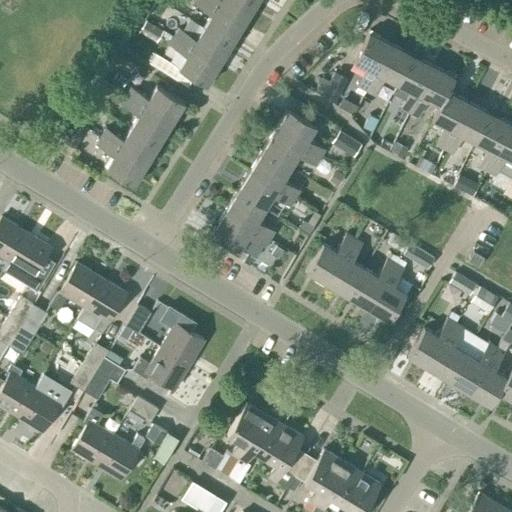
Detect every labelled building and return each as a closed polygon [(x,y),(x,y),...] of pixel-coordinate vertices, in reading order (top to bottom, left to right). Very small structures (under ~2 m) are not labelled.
[(203,26),(230,42),(243,22),(207,0),(194,0),(193,2),(211,13),(203,26)] [(207,0),(243,22),(256,1),(253,0),(207,0)] [(163,29),(145,18),(138,30),(156,41),(163,29)] [(173,36),(218,63),(230,42),(203,26),(195,39),(178,28),(173,36)] [(357,85),(365,89),(391,40),(369,29),(353,60),(366,67),(357,85)] [(218,63),(173,36),(168,44),(186,54),(178,67),(205,84),(218,63)] [(396,82),(412,51),(391,40),(365,89),(374,94),(384,76),(395,82),(396,82)] [(433,62),(412,51),(396,82),(395,82),(391,91),(404,97),(399,107),(408,111),(433,62)] [(433,62),(408,111),(417,116),(426,98),(439,104),(447,89),(455,73),(433,62)] [(347,75),(334,69),(321,95),(335,101),(347,75)] [(126,94),(173,123),(185,102),(155,84),(147,97),(131,86),(126,94)] [(447,89),(439,104),(432,119),(444,125),(435,143),(444,148),(468,100),(447,89)] [(130,125),(160,143),(173,123),(126,94),(121,102),(138,112),(130,125)] [(468,100),(444,148),(452,152),(461,134),(474,141),(489,111),(468,100)] [(272,127),(320,156),(325,148),(307,137),(315,124),(285,106),(272,127)] [(489,111),(474,141),(487,147),(477,165),(486,170),(511,122),(489,111)] [(371,133),(378,119),(368,114),(361,127),(371,133)] [(85,127),(75,121),(63,141),(74,147),(85,127)] [(511,122),(486,170),(495,174),(504,156),(511,160),(511,122)] [(100,135),(147,164),(160,143),(130,125),(122,138),(105,128),(100,135)] [(259,147),(289,166),(297,153),(314,164),(320,156),(272,127),(259,147)] [(361,143),(350,136),(339,129),(331,141),(353,155),(361,143)] [(147,164),(100,135),(96,143),(113,153),(105,166),(135,185),(147,164)] [(247,168),(294,197),(300,189),(282,178),(289,166),(259,147),(247,168)] [(234,188),(264,207),(271,194),(289,205),(294,197),(247,168),(234,188)] [(337,187),(339,173),(328,170),(325,185),(337,187)] [(493,177),(485,173),(474,196),(482,199),(493,177)] [(221,209),(269,238),(275,229),(257,218),(264,207),(234,188),(221,209)] [(269,238),(221,209),(209,230),(238,248),(246,235),(264,246),(269,238)] [(0,255),(7,260),(25,230),(1,215),(0,215),(0,255)] [(25,230),(7,260),(24,270),(19,279),(26,284),(50,245),(25,230)] [(303,271),(324,284),(353,236),(345,232),(335,249),(322,241),(303,271)] [(324,284),(345,296),(363,266),(351,259),(362,242),(353,236),(324,284)] [(434,256),(408,241),(401,254),(427,269),(434,256)] [(478,265),(483,256),(473,249),(467,259),(478,265)] [(376,274),(363,266),(345,296),(366,309),(395,261),(386,256),(376,274)] [(83,305),(100,276),(76,261),(58,290),(57,289),(47,304),(57,310),(66,294),(83,305)] [(403,266),(395,261),(366,309),(387,322),(405,291),(392,284),(403,266)] [(476,283),(454,270),(447,282),(469,295),(476,283)] [(100,276),(83,305),(100,315),(93,326),(101,330),(125,291),(100,276)] [(497,297),(478,286),(469,301),(488,312),(497,297)] [(20,324),(32,303),(18,295),(6,315),(20,324)] [(138,331),(150,311),(137,302),(124,323),(138,331)] [(20,324),(34,332),(46,312),(32,303),(20,324)] [(20,324),(6,315),(0,325),(0,339),(8,344),(20,324)] [(425,368),(454,321),(446,316),(436,334),(423,326),(405,356),(425,368)] [(159,345),(188,363),(203,338),(174,320),(159,345)] [(454,321),(425,368),(446,381),(475,333),(454,321)] [(20,324),(8,344),(21,352),(34,332),(20,324)] [(475,333),(446,381),(467,394),(496,346),(475,333)] [(81,361),(95,370),(103,356),(107,348),(94,340),(81,361)] [(188,363),(159,345),(149,361),(139,355),(131,368),(146,376),(148,373),(172,388),(188,363)] [(505,351),(496,346),(467,394),(488,406),(496,392),(505,375),(494,369),(505,351)] [(95,370),(109,378),(115,382),(123,368),(103,356),(95,370)] [(82,390),(95,370),(81,361),(68,382),(82,390)] [(0,404),(16,414),(34,384),(17,374),(21,368),(10,362),(6,369),(9,371),(0,385),(0,404)] [(511,363),(505,375),(496,392),(511,402),(511,363)] [(109,378),(95,370),(82,390),(96,399),(109,378)] [(34,384),(16,414),(41,429),(59,399),(34,384)] [(157,407),(137,394),(128,408),(149,421),(157,407)] [(227,473),(264,412),(245,401),(225,433),(237,441),(230,451),(226,448),(215,466),(227,473)] [(70,447),(95,462),(113,432),(96,422),(102,412),(91,405),(82,420),(85,422),(70,447)] [(252,449),(263,455),(283,423),(264,412),(227,473),(238,479),(248,462),(245,460),(252,449)] [(286,485),(292,473),(305,452),(295,446),(302,435),(283,423),(263,455),(274,462),(267,474),(286,485)] [(176,437),(155,425),(148,436),(163,445),(163,444),(169,448),(176,437)] [(130,443),(113,432),(95,462),(119,477),(144,437),(136,432),(130,443)] [(314,503),(341,459),(322,448),(316,458),(305,452),(292,473),(315,487),(308,499),(314,503)] [(329,495),(341,502),(360,471),(341,459),(314,503),(308,511),(325,511),(327,509),(322,507),(329,495)] [(361,511),(379,482),(360,471),(341,502),(352,509),(350,511),(361,511)] [(177,511),(203,511),(214,494),(192,481),(181,498),(196,507),(193,511),(177,511)] [(493,511),(499,504),(478,491),(464,511),(461,511),(451,505),(446,511),(493,511)] [(214,494),(203,511),(218,511),(225,501),(214,494)]
